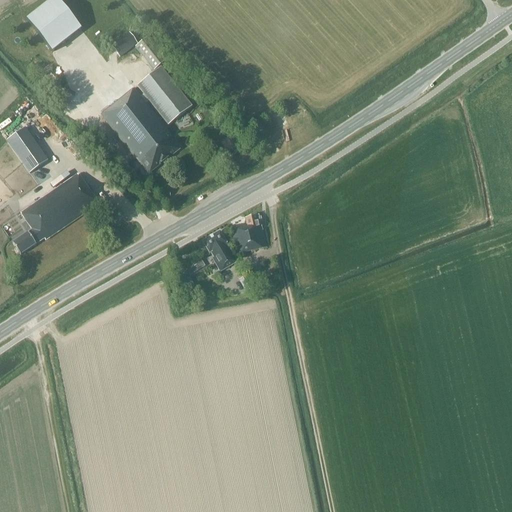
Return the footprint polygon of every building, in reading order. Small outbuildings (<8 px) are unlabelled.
[(80,30),(56,0),(52,0),(26,21),(51,53),(80,30)] [(1,17),(1,18),(4,22),(3,22),(7,27),(7,26),(10,30),(17,25),(7,13),(7,14),(2,18),(1,17)] [(119,58),(136,45),(129,34),(111,47),(119,58)] [(153,72),(166,62),(148,38),(135,48),(153,72)] [(192,107),(161,68),(136,87),(143,95),(140,97),(134,90),(109,109),(107,107),(100,113),(102,115),(101,116),(135,159),(137,158),(149,173),(179,150),(170,139),(172,138),(145,104),(148,102),(167,127),(192,107)] [(272,116),(281,129),(288,124),(279,112),(272,116)] [(30,174),(49,161),(26,128),(8,141),(30,174)] [(20,198),(49,178),(42,169),(13,189),(20,198)] [(45,241),(98,205),(77,175),(21,213),(32,231),(12,244),(20,256),(35,245),(44,239),(45,241)] [(237,254),(266,247),(260,222),(262,221),(261,217),(258,216),(258,215),(244,218),(246,224),(231,228),(237,254)] [(227,250),(226,248),(228,247),(219,232),(202,243),(209,254),(211,253),(214,258),(212,259),(220,273),(237,262),(229,249),(227,250)] [(205,267),(200,259),(182,270),(187,278),(205,267)] [(184,291),(192,286),(187,278),(182,270),(174,275),(184,291)] [(246,293),(253,289),(246,276),(239,280),(246,293)]
